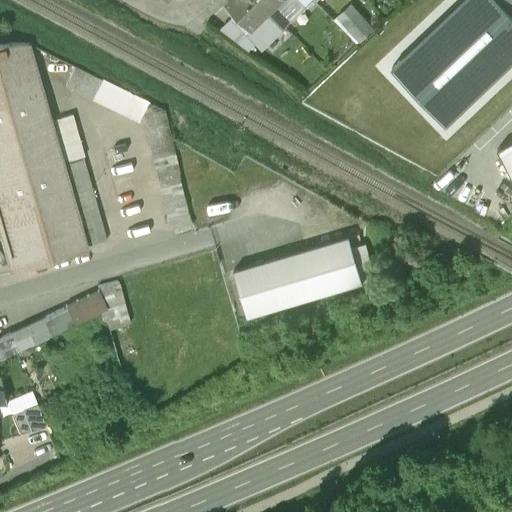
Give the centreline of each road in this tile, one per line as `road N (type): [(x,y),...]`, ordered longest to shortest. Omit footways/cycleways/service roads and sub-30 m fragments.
road 1 (primary): [(511,325),(78,511)]
road 2 (primary): [(210,511),(511,382)]
